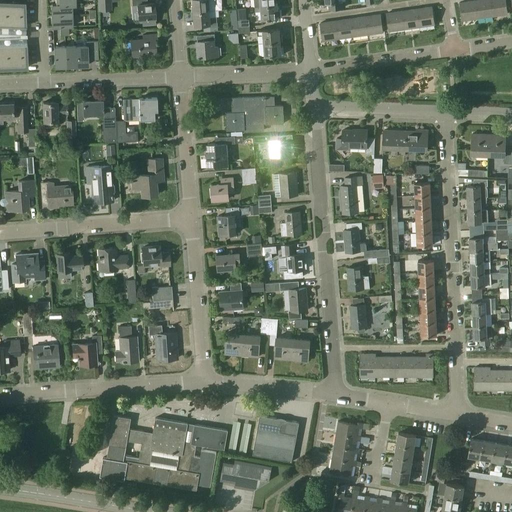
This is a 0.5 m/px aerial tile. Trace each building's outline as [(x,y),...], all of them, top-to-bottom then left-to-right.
[(112,10),(111,0),(97,0),(98,11),(112,10)] [(155,23),(154,17),(155,17),(154,2),(147,3),(146,0),(131,0),(132,5),(137,4),(138,19),(144,18),(145,24),(155,23)] [(216,10),(216,4),(215,0),(193,0),(194,12),(209,11),(216,10)] [(342,1),(338,2),(338,0),(324,0),(325,3),(328,3),(329,9),(342,8),(342,1)] [(478,0),(475,1),(478,18),(485,17),(492,16),(489,0),(478,0)] [(505,0),(489,0),(492,16),(507,14),(505,0)] [(22,26),(26,26),(25,3),(0,1),(0,25),(1,26),(5,26),(8,26),(15,26),(19,26),(22,26)] [(475,1),(460,3),(463,20),(478,18),(475,1)] [(53,15),(72,14),(72,4),(72,3),(56,4),(52,4),(53,15)] [(262,19),(280,17),(279,5),(255,6),(255,12),(261,12),(262,19)] [(416,9),(419,27),(434,24),(431,7),(416,9)] [(419,27),(416,9),(402,11),(404,29),(419,27)] [(209,11),(194,12),(195,25),(203,25),(204,32),(218,31),(217,17),(219,17),(219,10),(216,10),(209,11)] [(404,29),(402,11),(386,13),(389,31),(404,29)] [(72,14),(53,15),(53,26),(73,26),(72,14)] [(365,17),(367,34),(383,32),(380,14),(365,17)] [(367,34),(365,17),(350,19),(353,36),(367,34)] [(353,36),(350,19),(335,21),(338,39),(353,36)] [(338,39),(335,21),(320,23),(323,41),(338,39)] [(257,36),(263,36),(264,43),(282,42),(281,28),(263,30),(263,31),(257,32),(257,36)] [(156,41),(157,41),(157,34),(143,35),(144,39),(131,40),(132,56),(143,55),(143,57),(157,55),(156,41)] [(200,57),(218,56),(218,47),(214,47),(213,41),(215,40),(215,34),(196,36),(198,58),(201,58),(200,57)] [(88,64),(88,59),(98,59),(98,40),(86,41),(86,44),(76,45),(77,65),(88,64)] [(282,42),(264,43),(265,56),(283,54),(282,42)] [(0,67),(13,67),(21,67),(28,67),(27,43),(23,43),(19,44),(16,44),(9,44),(6,44),(2,44),(0,44),(0,67)] [(66,65),(65,45),(54,46),(55,66),(66,65)] [(65,45),(66,65),(77,65),(76,45),(65,45)] [(262,124),(284,123),(283,105),(275,105),(274,96),(232,97),(232,112),(226,112),(226,130),(244,129),(244,132),(262,131),(262,124)] [(154,111),(157,110),(157,97),(124,98),(124,119),(155,119),(154,111)] [(84,113),(102,113),(103,143),(117,142),(116,121),(115,121),(114,110),(103,111),(103,99),(83,100),(84,113)] [(44,102),(44,121),(45,127),(58,126),(58,113),(68,113),(68,104),(57,104),(57,101),(44,102)] [(18,116),(18,127),(18,132),(25,132),(25,129),(27,129),(28,129),(27,106),(18,107),(18,108),(14,108),(13,108),(13,103),(0,103),(0,123),(3,124),(3,118),(13,117),(13,116),(18,116)] [(66,120),(67,146),(77,146),(76,120),(66,120)] [(116,121),(117,142),(137,141),(137,132),(125,132),(125,120),(116,121)] [(37,146),(36,128),(28,129),(27,129),(28,147),(37,146)] [(373,154),(374,138),(367,138),(367,130),(357,129),(357,130),(343,130),(342,138),(336,138),(336,149),(344,149),(344,147),(366,148),(365,154),(373,154)] [(405,149),(405,131),(383,130),(382,148),(405,149)] [(405,131),(405,149),(427,150),(427,132),(405,131)] [(292,134),(270,136),(270,139),(268,140),(270,158),(285,157),(294,156),(293,141),(292,134)] [(488,155),(488,134),(472,134),(471,155),(488,155)] [(488,134),(488,155),(504,156),(503,163),(511,163),(511,148),(505,149),(505,135),(488,134)] [(226,144),(235,143),(235,137),(218,137),(218,144),(215,144),(215,143),(208,144),(208,152),(206,152),(207,168),(215,167),(215,166),(228,165),(226,144)] [(107,155),(115,155),(114,145),(106,145),(107,155)] [(33,156),(26,157),(26,166),(27,174),(34,173),(33,156)] [(160,181),(165,181),(164,157),(146,158),(147,173),(131,174),(131,189),(142,188),(142,197),(161,196),(160,181)] [(382,173),(382,158),(374,158),(373,172),(382,173)] [(99,165),(86,166),(87,184),(92,183),(93,202),(112,201),(111,176),(110,165),(99,165)] [(429,172),(429,165),(415,165),(415,173),(430,173),(430,172),(429,172)] [(255,168),(242,169),(243,184),(256,183),(255,168)] [(296,173),(274,174),(276,197),(297,195),(296,173)] [(373,174),(373,187),(385,188),(385,175),(373,174)] [(396,175),(386,176),(386,185),(390,185),(391,197),(397,196),(396,175)] [(345,185),(340,186),(343,214),(358,213),(358,212),(364,211),(362,184),(362,177),(345,178),(345,185)] [(228,193),(234,192),(232,178),(221,179),(222,184),(211,185),(212,200),(228,199),(228,193)] [(0,200),(0,201),(0,202),(0,203),(2,205),(3,205),(7,205),(8,210),(29,209),(28,194),(35,193),(34,179),(17,180),(18,190),(7,191),(7,198),(3,198),(1,199),(0,200)] [(467,186),(467,199),(487,198),(486,197),(488,197),(487,188),(486,188),(486,186),(488,186),(487,179),(475,179),(474,179),(474,186),(467,186)] [(48,181),(40,182),(42,206),(49,206),(49,208),(55,207),(55,205),(73,204),(71,185),(53,186),(53,183),(48,181)] [(415,195),(430,195),(430,182),(414,183),(415,195)] [(271,194),(258,196),(259,207),(271,206),(271,194)] [(430,195),(415,195),(415,208),(431,207),(430,195)] [(481,210),(481,203),(487,203),(487,198),(467,199),(468,211),(481,210)] [(255,213),(254,205),(246,205),(246,214),(255,213)] [(236,226),(240,226),(239,207),(225,208),(225,215),(218,216),(219,234),(236,233),(236,226)] [(431,207),(415,208),(416,220),(431,220),(431,207)] [(481,210),(468,211),(469,223),(482,222),(487,222),(488,222),(488,210),(481,210)] [(285,213),(286,223),(281,223),(282,236),(301,234),(299,212),(285,213)] [(496,230),(508,229),(508,223),(508,219),(507,219),(496,220),(496,230)] [(431,220),(416,220),(417,233),(432,232),(431,220)] [(360,251),(366,250),(366,244),(364,243),(359,243),(358,229),(362,229),(361,222),(352,223),(352,229),(344,230),(346,252),(360,251)] [(508,229),(496,230),(496,241),(508,240),(508,235),(508,229)] [(417,233),(411,233),(411,246),(433,245),(432,232),(417,233)] [(497,242),(483,243),(483,238),(469,238),(470,250),(483,250),(498,249),(497,242)] [(261,243),(247,244),(248,256),(262,255),(261,243)] [(302,270),(304,270),(304,269),(306,268),(306,263),(303,263),(303,254),(295,255),(294,245),(282,246),(283,256),(287,255),(288,271),(284,271),(285,278),(303,277),(302,270)] [(276,246),(264,247),(265,259),(272,259),(271,253),(276,252),(276,246)] [(145,273),(144,266),(160,265),(160,267),(170,266),(169,253),(160,254),(159,247),(142,248),(143,262),(137,262),(138,273),(145,273)] [(117,268),(128,267),(127,255),(116,256),(116,248),(98,249),(99,262),(98,262),(99,271),(117,270),(117,268)] [(369,251),(369,257),(389,256),(389,249),(369,251)] [(483,250),(470,250),(470,262),(484,262),(490,261),(489,250),(483,250)] [(16,255),(17,264),(12,264),(13,281),(23,280),(23,275),(35,275),(35,279),(45,279),(43,260),(38,261),(37,253),(16,255)] [(70,253),(57,254),(58,271),(59,271),(59,277),(70,276),(70,277),(71,277),(71,270),(71,269),(83,268),(82,255),(70,256),(70,253)] [(235,261),(239,261),(239,254),(234,254),(217,255),(218,270),(236,268),(235,261)] [(419,273),(434,272),(433,260),(418,260),(419,273)] [(484,262),(470,262),(471,274),(490,273),(490,269),(490,261),(484,262)] [(364,289),(370,288),(369,276),(362,276),(362,267),(348,268),(349,290),(364,289)] [(434,272),(419,273),(419,286),(435,285),(434,272)] [(490,273),(471,274),(471,287),(485,286),(491,286),(490,273)] [(127,280),(128,303),(136,302),(134,279),(127,280)] [(280,282),(266,284),(266,292),(280,291),(280,282)] [(221,310),(243,309),(241,283),(230,284),(231,292),(220,293),(221,310)] [(435,285),(419,286),(420,298),(435,297),(435,285)] [(153,302),(173,300),(172,286),(152,287),(153,301),(153,302)] [(291,311),(289,311),(290,319),(302,318),(301,311),(307,311),(305,288),(290,290),(291,311)] [(84,292),(85,307),(93,306),(92,292),(84,292)] [(435,297),(420,298),(420,310),(436,310),(435,297)] [(482,298),(482,302),(472,302),(472,315),(486,314),(492,314),(491,298),(482,298)] [(148,308),(173,306),(173,300),(153,302),(153,301),(142,302),(143,309),(143,313),(149,312),(148,308)] [(353,328),(358,327),(358,331),(360,333),(364,332),(365,331),(365,327),(367,327),(365,304),(351,305),(353,328)] [(436,310),(420,310),(421,323),(436,322),(436,310)] [(22,313),(24,336),(32,335),(31,312),(22,313)] [(473,327),(486,326),(486,314),(472,315),(473,327)] [(262,318),(260,334),(268,335),(270,318),(262,318)] [(270,318),(268,335),(269,335),(277,335),(278,319),(271,318),(270,318)] [(295,319),(295,327),(308,328),(308,320),(295,319)] [(436,322),(421,323),(422,336),(437,335),(436,322)] [(121,363),(139,361),(137,336),(132,337),(131,326),(119,326),(119,333),(120,333),(121,338),(119,338),(120,352),(115,352),(116,361),(121,361),(121,363)] [(149,335),(156,334),(157,361),(177,359),(175,333),(162,334),(161,326),(149,327),(149,335)] [(490,345),(490,338),(492,338),(491,326),(486,326),(473,327),(473,338),(480,338),(481,345),(490,345)] [(242,356),(244,335),(227,333),(225,354),(242,356)] [(91,336),(92,343),(73,345),(73,353),(79,353),(80,366),(97,365),(96,353),(102,353),(101,335),(91,336)] [(244,335),(242,356),(259,357),(261,336),(244,335)] [(292,360),(293,339),(276,338),(275,359),(292,360)] [(293,339),(292,360),(308,361),(310,340),(293,339)] [(1,372),(1,371),(9,370),(8,356),(20,356),(19,340),(5,341),(5,346),(0,346),(0,372),(1,372)] [(510,351),(510,341),(503,340),(501,350),(510,351)] [(35,369),(59,367),(58,345),(33,347),(35,369)] [(376,356),(376,353),(360,353),(360,377),(375,376),(374,356),(376,356)] [(418,356),(418,376),(433,376),(433,353),(426,353),(426,356),(418,356)] [(376,356),(374,356),(375,376),(389,376),(389,356),(376,356)] [(403,376),(403,356),(389,356),(389,376),(403,376)] [(418,376),(418,356),(403,356),(403,376),(418,376)] [(489,390),(489,367),(474,367),(474,390),(489,390)] [(503,390),(503,370),(489,370),(489,367),(489,390),(503,390)] [(511,389),(511,369),(503,370),(503,390),(511,389)] [(292,461),(297,434),(299,422),(260,414),(253,453),(292,461)] [(216,452),(202,450),(201,457),(194,456),(197,443),(222,448),(225,448),(228,429),(188,422),(188,423),(156,417),(153,433),(129,429),(131,418),(114,415),(107,458),(103,457),(100,476),(125,481),(125,478),(197,490),(198,484),(211,487),(216,452)] [(235,420),(229,450),(236,452),(242,422),(235,420)] [(337,421),(335,434),(355,438),(356,435),(357,428),(362,428),(363,424),(357,423),(356,425),(337,421)] [(247,454),(251,423),(245,422),(243,444),(240,443),(239,453),(247,454)] [(396,445),(413,447),(415,435),(398,433),(396,445)] [(335,434),(333,447),(353,450),(354,448),(355,440),(360,441),(360,438),(360,436),(356,435),(355,438),(335,434)] [(480,458),(482,441),(470,439),(468,456),(480,458)] [(491,460),(494,442),(482,441),(480,458),(491,460)] [(503,462),(506,444),(494,442),(491,460),(503,462)] [(511,445),(506,444),(503,462),(511,463),(511,445)] [(413,447),(396,445),(394,456),(411,459),(413,447)] [(333,447),(331,459),(351,462),(351,461),(352,452),(357,453),(358,451),(358,449),(354,448),(353,450),(333,447)] [(64,448),(63,455),(72,456),(73,449),(64,448)] [(411,459),(394,456),(392,468),(409,471),(411,459)] [(269,477),(271,466),(235,459),(235,463),(224,461),(221,478),(246,483),(245,487),(254,488),(267,480),(267,476),(269,477)] [(331,459),(329,472),(349,475),(351,465),(355,466),(356,463),(356,461),(351,461),(351,462),(331,459)] [(409,471),(392,468),(390,480),(407,483),(409,471)] [(444,495),(461,498),(463,486),(446,483),(444,495)] [(340,499),(337,511),(350,511),(353,500),(351,500),(343,498),(344,493),(339,492),(338,499),(340,499)] [(353,500),(350,511),(363,511),(365,502),(364,502),(356,500),(357,495),(354,495),(352,494),(351,500),(353,500)] [(442,507),(459,510),(461,498),(444,495),(442,507)] [(365,502),(363,511),(376,511),(378,504),(376,504),(368,502),(369,497),(366,497),(365,497),(364,502),(365,502)] [(378,504),(376,511),(389,511),(391,506),(389,506),(381,504),(382,499),(379,499),(377,498),(376,504),(378,504)] [(391,506),(389,511),(402,511),(403,508),(401,508),(393,506),(394,501),(391,501),(390,501),(389,506),(391,506)] [(403,508),(402,511),(415,511),(416,510),(406,508),(407,504),(404,503),(402,503),(401,508),(403,508)]
